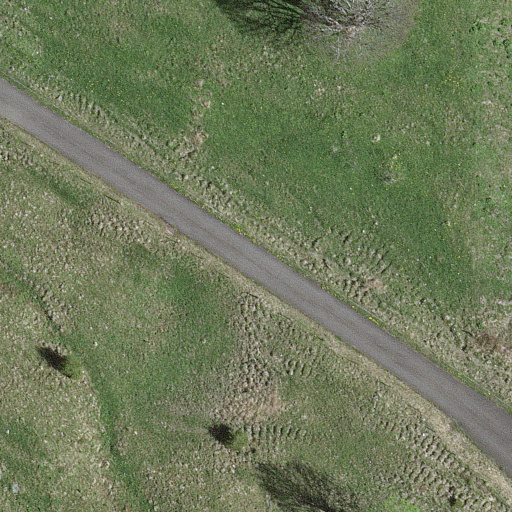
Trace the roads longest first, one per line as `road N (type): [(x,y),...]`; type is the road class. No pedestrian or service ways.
road 1 (track): [(0,97),(375,339)]
road 2 (track): [(511,452),(375,339)]
